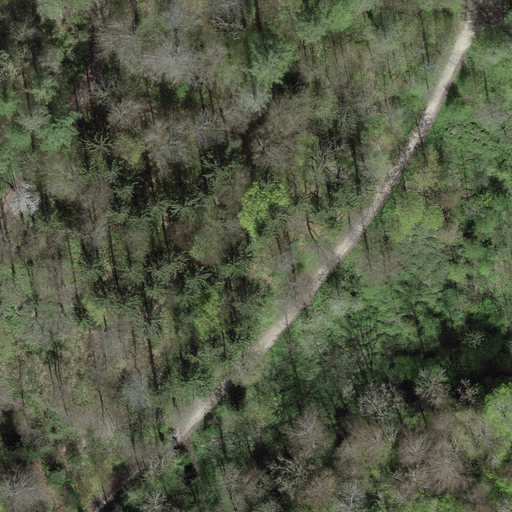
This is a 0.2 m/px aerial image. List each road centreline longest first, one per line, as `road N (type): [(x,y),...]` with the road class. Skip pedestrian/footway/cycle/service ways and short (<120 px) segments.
road 1 (track): [(469,0),(420,137),(297,309),(91,511)]
road 2 (track): [(0,215),(82,95),(97,34),(89,0)]
